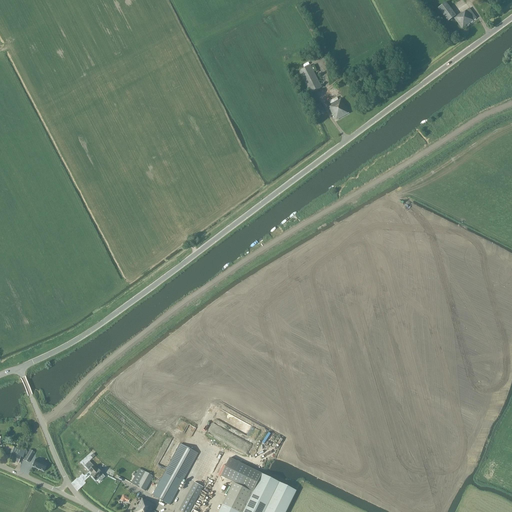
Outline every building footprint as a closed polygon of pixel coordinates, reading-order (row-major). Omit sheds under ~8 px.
[(466,0),(456,0),(452,3),(458,13),(457,14),(468,7),(467,6),(469,5),(466,0)] [(438,9),(448,22),(456,16),(446,3),(438,9)] [(477,18),(469,8),(466,11),(466,10),(454,18),(462,29),(477,18)] [(310,94),(322,88),(311,65),(310,66),(308,61),(298,67),(300,71),(299,71),(310,94)] [(359,79),(349,85),(351,88),(357,84),(358,86),(361,85),(359,83),(361,82),(359,79)] [(336,121),(349,114),(341,99),(331,105),(332,106),(328,108),(336,121)] [(315,106),(320,115),(325,112),(321,103),(315,106)] [(307,408),(287,455),(324,471),(328,464),(336,468),(353,429),(307,408)] [(220,409),(218,416),(228,419),(230,412),(220,409)] [(181,444),(152,495),(170,505),(198,453),(181,444)] [(13,447),(11,453),(21,457),(23,451),(13,447)] [(24,460),(28,463),(34,452),(30,450),(24,460)] [(11,453),(9,460),(18,463),(21,457),(11,453)] [(215,460),(218,461),(220,456),(212,453),(211,457),(216,459),(215,460)] [(286,511),(296,491),(262,474),(230,458),(221,477),(233,483),(218,511),(286,511)] [(35,459),(32,466),(44,472),(47,464),(35,459)] [(89,461),(84,466),(89,471),(92,474),(90,475),(95,481),(97,479),(102,474),(98,469),(97,469),(94,466),(89,461)] [(114,472),(116,468),(110,464),(107,468),(114,472)] [(139,469),(134,477),(131,483),(145,491),(152,478),(153,476),(148,474),(139,468),(139,469)] [(179,510),(181,511),(189,511),(203,487),(194,482),(179,510)] [(152,511),(156,506),(146,500),(146,501),(142,499),(134,511),(152,511)]
